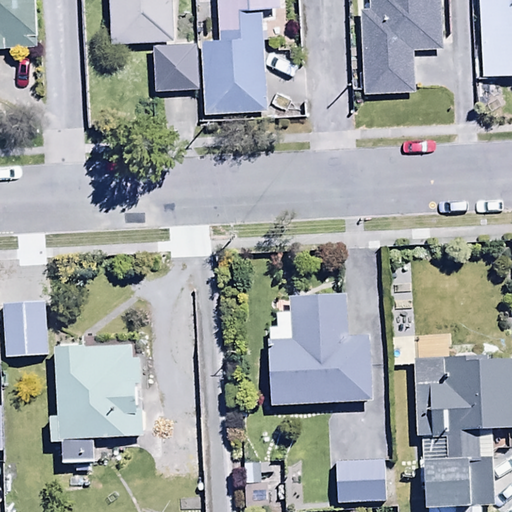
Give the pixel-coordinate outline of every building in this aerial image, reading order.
[(0,0),(0,52),(37,51),(35,0),(0,0)] [(108,0),(110,48),(171,45),(169,0),(108,0)] [(215,0),(217,45),(201,46),(204,118),(268,115),(265,24),(274,24),(274,14),(280,14),(279,0),(215,0)] [(442,52),(439,0),(365,0),(367,15),(359,16),(362,99),(415,97),(413,53),(442,52)] [(511,0),(478,0),(483,82),(511,80),(511,0)] [(196,49),(153,49),(153,96),(196,96),(196,49)] [(268,332),(270,409),(370,407),(368,343),(351,344),(350,302),(287,304),(288,319),(277,319),(277,332),(268,332)] [(448,341),(391,343),(392,371),(412,370),(415,445),(422,445),(424,511),(483,511),(481,438),(511,436),(511,369),(485,371),(485,367),(449,368),(448,341)] [(131,353),(53,355),(55,425),(50,425),(50,450),(62,450),(63,491),(96,491),(95,444),(140,443),(138,363),(131,363),(131,353)] [(200,425),(158,426),(158,480),(201,480),(200,425)] [(383,463),(334,464),(335,508),(383,507),(383,463)] [(260,469),(244,470),(245,511),(267,511),(267,489),(260,490),(260,469)]
